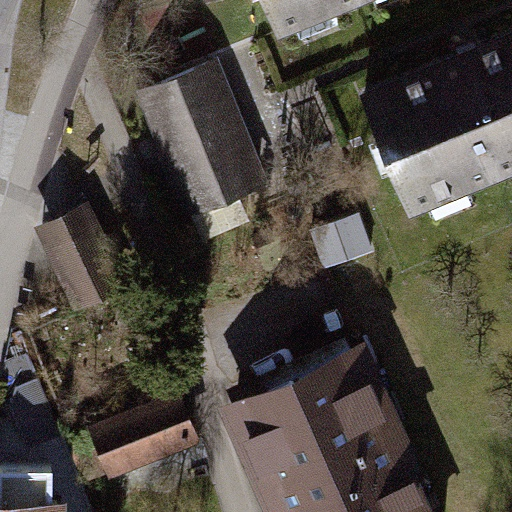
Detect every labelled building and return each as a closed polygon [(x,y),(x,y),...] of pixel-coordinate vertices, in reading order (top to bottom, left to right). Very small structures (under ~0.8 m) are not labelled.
[(266,0),(283,39),(380,0),(266,0)] [(511,32),(361,94),(413,220),(511,179),(511,32)] [(135,95),(188,219),(266,186),(214,62),(135,95)] [(90,208),(40,227),(69,299),(118,280),(90,208)] [(224,395),(277,511),(445,511),(365,332),(224,395)] [(92,419),(116,473),(208,432),(184,378),(92,419)] [(0,486),(0,511),(65,511),(66,486),(0,486)]
